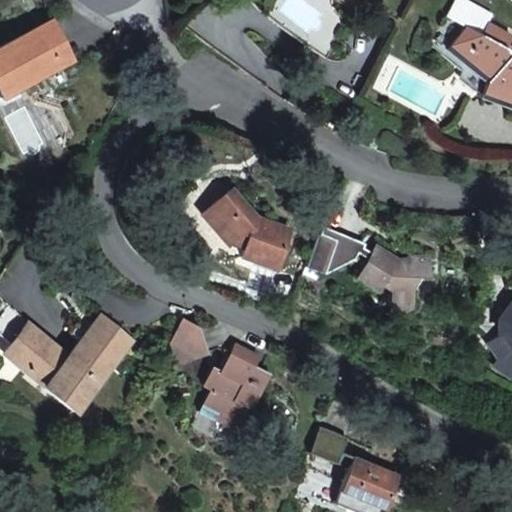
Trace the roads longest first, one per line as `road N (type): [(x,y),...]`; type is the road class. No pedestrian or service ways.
road 1 (residential): [(201,74),(124,140),(99,191),(143,283),(264,320),(511,461)]
road 2 (residential): [(511,186),(426,191),(246,107),(201,74)]
